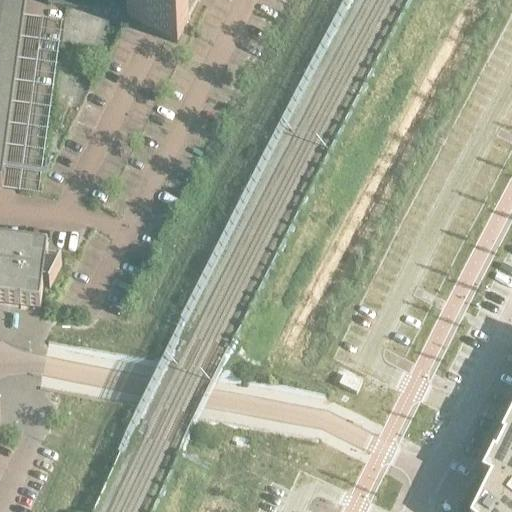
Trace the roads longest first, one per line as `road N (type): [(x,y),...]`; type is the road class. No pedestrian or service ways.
road 1 (residential): [(434,473),(328,423),(0,361)]
road 2 (residential): [(434,473),(511,318)]
road 3 (residential): [(0,210),(84,220),(127,235)]
